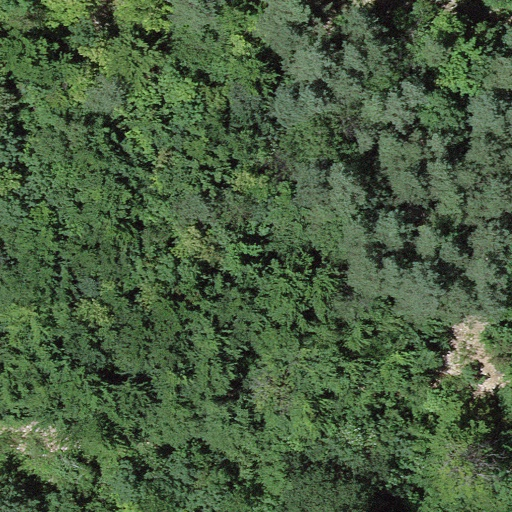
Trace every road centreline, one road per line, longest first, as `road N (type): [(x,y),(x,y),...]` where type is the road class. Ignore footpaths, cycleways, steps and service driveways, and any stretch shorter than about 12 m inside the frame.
road 1 (track): [(511,401),(0,452)]
road 2 (track): [(350,0),(511,17)]
